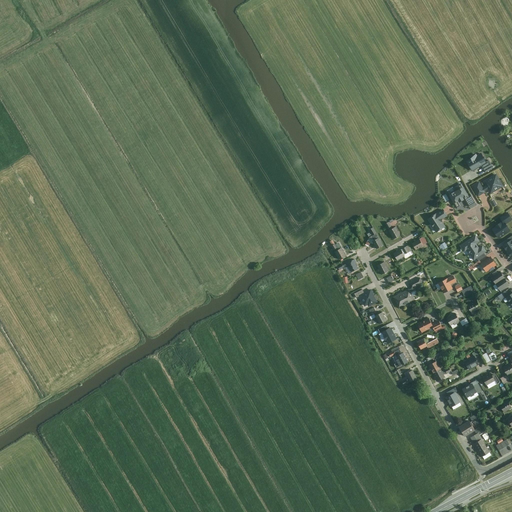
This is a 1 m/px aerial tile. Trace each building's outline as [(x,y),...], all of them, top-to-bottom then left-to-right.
[(483,152),(468,161),(472,169),(488,160),(483,152)] [(482,164),(486,171),(494,167),(490,160),(482,164)] [(496,174),(483,182),(490,194),(503,187),(496,174)] [(485,193),(479,182),(472,186),(478,197),(485,193)] [(455,192),(448,195),(457,210),(461,207),(459,203),(464,200),(468,208),(476,204),(471,195),(468,197),(461,183),(452,188),(455,192)] [(443,210),(427,220),(435,233),(445,227),(441,220),(447,216),(443,210)] [(496,226),(492,228),(500,240),(510,232),(505,225),(511,220),(507,214),(494,223),(496,226)] [(376,234),(373,228),(369,230),(370,232),(367,234),(369,238),(376,234)] [(400,236),(395,228),(388,231),(393,240),(400,236)] [(466,251),(473,261),(476,259),(484,253),(486,252),(482,246),(478,248),(476,245),(479,242),(475,236),(460,246),(464,253),(466,251)] [(383,246),(378,238),(372,242),(376,249),(383,246)] [(502,246),(506,252),(511,248),(511,239),(502,246)] [(419,240),(412,244),(415,250),(423,245),(419,240)] [(334,245),(331,247),(339,260),(346,256),(341,248),(337,251),(334,245)] [(401,250),(393,254),(397,260),(404,257),(401,250)] [(484,253),(476,259),(479,262),(486,256),(484,253)] [(496,266),(491,258),(480,265),(486,273),(496,266)] [(354,260),(346,264),(351,273),(359,270),(354,260)] [(385,262),(377,266),(382,275),(389,271),(385,262)] [(480,265),(479,262),(468,269),(470,272),(480,265)] [(493,276),(497,283),(506,277),(502,270),(493,276)] [(439,282),(445,292),(454,287),(451,283),(457,281),(453,275),(439,282)] [(420,277),(410,282),(412,287),(423,282),(420,277)] [(506,277),(497,283),(502,289),(510,283),(506,277)] [(415,286),(394,297),(400,308),(416,299),(412,292),(416,289),(415,286)] [(380,302),(374,289),(366,292),(364,289),(356,293),(358,297),(362,295),(367,306),(370,305),(370,306),(380,302)] [(478,299),(468,305),(472,312),(482,307),(478,299)] [(383,311),(376,315),(380,323),(387,319),(383,311)] [(457,313),(447,318),(451,325),(461,319),(457,313)] [(430,318),(418,324),(422,332),(432,326),(435,330),(443,327),(439,320),(433,323),(430,318)] [(391,327),(383,331),(387,340),(396,336),(391,327)] [(424,338),(418,342),(421,349),(428,345),(424,338)] [(439,342),(437,338),(428,343),(430,347),(439,342)] [(433,353),(435,357),(444,352),(442,349),(433,353)] [(408,361),(404,352),(397,355),(398,358),(397,359),(398,361),(395,363),(397,367),(408,361)] [(485,356),(489,363),(498,358),(495,352),(485,356)] [(465,361),(469,369),(479,363),(475,355),(465,361)] [(429,364),(434,372),(441,368),(437,360),(429,364)] [(511,364),(510,362),(503,366),(508,375),(511,372),(511,364)] [(455,363),(442,370),(444,374),(451,371),(450,369),(456,365),(455,363)] [(441,368),(434,372),(438,380),(446,376),(444,374),(442,370),(441,368)] [(413,369),(406,373),(409,378),(410,380),(417,377),(413,369)] [(491,372),(482,377),(487,385),(495,380),(491,372)] [(506,375),(500,377),(503,383),(509,380),(506,375)] [(472,384),(462,389),(467,398),(477,392),(472,384)] [(455,392),(446,397),(451,406),(460,401),(455,392)] [(508,400),(500,405),(504,412),(511,407),(508,400)] [(475,414),(470,417),(473,422),(478,419),(475,414)] [(475,429),(469,420),(458,426),(464,436),(475,429)] [(471,437),(474,443),(482,439),(478,433),(471,437)] [(508,438),(496,446),(499,450),(511,442),(508,438)] [(482,439),(474,443),(482,455),(489,451),(482,439)]
